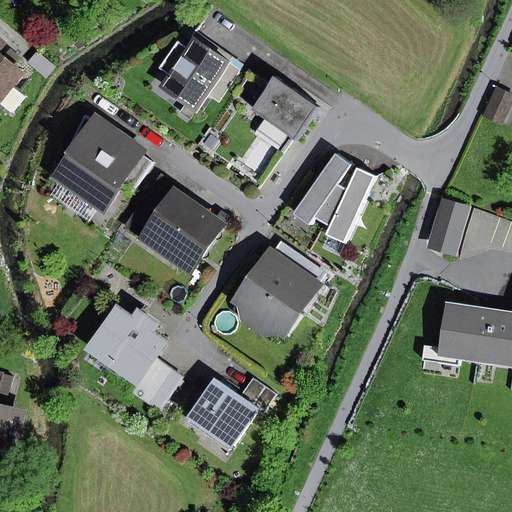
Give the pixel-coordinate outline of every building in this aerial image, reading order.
[(15,86),(26,74),(0,52),(0,51),(6,45),(0,39),(0,101),(14,113),(28,96),(15,86)] [(209,96),(219,103),(242,70),(200,41),(167,87),(190,103),(183,113),(192,120),(209,96)] [(279,77),(272,86),(251,72),(234,95),(300,141),(323,108),(279,77)] [(511,94),(500,89),(488,117),(503,124),(511,103),(511,94)] [(100,118),(97,122),(88,116),(70,149),(76,153),(58,177),(63,181),(101,207),(106,211),(124,186),(134,193),(155,163),(145,156),(148,151),(100,118)] [(339,154),(302,207),(319,218),(326,223),(353,176),(349,174),(355,165),(339,154)] [(331,234),(349,243),(379,177),(361,169),(357,178),(353,176),(326,223),(334,227),(331,234)] [(165,175),(143,207),(161,220),(179,195),(181,196),(186,190),(165,175)] [(92,221),(101,207),(63,181),(54,195),(92,221)] [(153,232),(199,264),(225,227),(181,196),(179,195),(161,220),(143,207),(129,227),(148,240),(153,232)] [(456,251),(469,211),(446,204),(434,245),(456,251)] [(297,214),(313,225),(319,218),(302,207),(297,214)] [(193,272),(199,264),(153,232),(148,240),(193,272)] [(280,258),(276,254),(268,266),(256,282),(242,302),(245,303),(285,332),(287,333),(328,276),(288,248),(280,258)] [(257,259),(246,275),(256,282),(268,266),(257,259)] [(268,335),(285,332),(245,303),(247,321),(268,335)] [(511,319),(488,316),(489,308),(450,303),(444,348),(442,357),(463,361),(511,367),(511,319)] [(153,333),(158,326),(144,316),(139,323),(123,312),(97,349),(141,380),(134,390),(161,409),(183,378),(156,360),(168,343),(153,333)] [(442,357),(444,348),(428,346),(425,361),(462,366),(463,361),(442,357)] [(0,411),(0,396),(6,374),(0,372),(0,459),(14,463),(25,417),(0,411)] [(241,399),(219,384),(195,418),(208,427),(204,432),(219,442),(223,437),(236,446),(260,412),(265,415),(279,395),(255,378),(241,399)] [(204,432),(208,427),(195,418),(191,423),(204,432)] [(232,451),(236,446),(223,437),(219,442),(232,451)]
